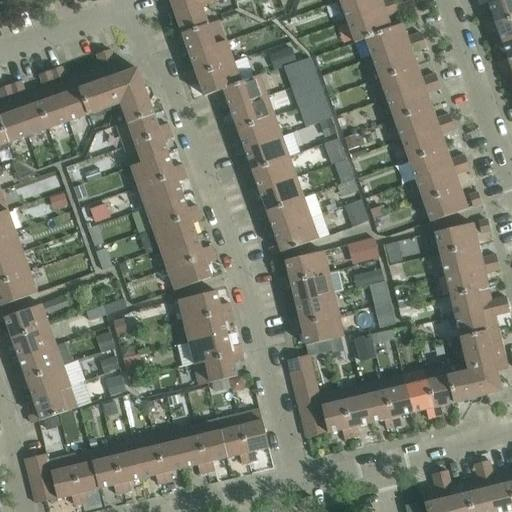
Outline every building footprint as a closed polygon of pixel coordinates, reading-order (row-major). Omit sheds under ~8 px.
[(169,0),(174,10),(171,11),(169,15),(171,22),(175,24),(178,23),(183,36),(209,27),(208,26),(201,7),(220,0),(169,0)] [(380,0),(348,0),(341,3),(348,23),(384,10),(387,17),(394,15),(389,0),(382,3),(380,0)] [(396,0),(389,0),(394,15),(401,12),(396,0)] [(484,22),(486,29),(511,19),(511,0),(503,0),(489,5),(493,18),(484,22)] [(384,10),(348,23),(355,44),(366,41),(366,40),(391,30),(391,29),(387,17),(384,10)] [(511,19),(486,29),(489,36),(498,33),(503,46),(511,42),(511,19)] [(209,27),(183,36),(173,39),(176,47),(185,43),(190,56),(226,43),(219,22),(208,26),(209,27)] [(391,30),(366,40),(366,41),(373,60),(409,47),(412,54),(419,52),(414,37),(407,40),(402,25),(391,29),(391,30)] [(421,35),(414,37),(419,52),(426,49),(421,35)] [(498,63),(501,70),(511,65),(511,42),(503,46),(508,59),(498,63)] [(185,73),(187,80),(234,63),(226,43),(190,56),(195,69),(185,73)] [(409,47),(373,60),(380,80),(416,67),(412,54),(409,47)] [(292,48),(278,53),(283,68),(297,63),(292,48)] [(110,51),(104,53),(107,62),(113,60),(110,51)] [(107,62),(104,53),(97,56),(100,64),(107,62)] [(310,60),(297,64),(305,84),(317,80),(310,60)] [(234,63),(187,80),(190,87),(200,84),(205,98),(214,94),(241,84),(241,83),(234,63)] [(95,72),(76,79),(89,116),(121,105),(128,123),(128,124),(154,115),(149,102),(152,101),(154,97),(151,90),(147,88),(144,89),(137,70),(119,76),(115,65),(103,70),(107,81),(99,83),(95,72)] [(511,65),(501,70),(503,77),(511,74),(511,65)] [(416,67),(380,80),(387,101),(424,88),(426,95),(433,93),(428,78),(421,81),(416,67)] [(62,68),(51,72),(54,81),(65,77),(62,68)] [(54,81),(51,72),(40,76),(43,85),(54,81)] [(214,94),(216,101),(226,97),(231,110),(267,97),(260,76),(241,83),(241,84),(214,94)] [(436,76),(428,78),(433,93),(441,90),(436,76)] [(76,79),(56,86),(69,123),(89,116),(76,79)] [(309,97),(312,105),(324,100),(323,97),(317,80),(305,84),(309,97)] [(21,83),(10,86),(13,95),(24,91),(21,83)] [(13,95),(10,86),(0,90),(0,92),(2,99),(13,95)] [(56,86),(36,94),(49,130),(69,123),(56,86)] [(424,88),(387,101),(395,121),(431,108),(426,95),(424,88)] [(36,94),(15,101),(28,137),(49,130),(36,94)] [(226,127),(228,134),(274,118),(267,97),(231,110),(235,124),(226,127)] [(319,124),(331,120),(324,100),(312,105),(319,124)] [(15,101),(0,106),(0,122),(8,145),(28,137),(15,101)] [(431,108),(395,121),(402,141),(438,128),(441,136),(448,133),(443,119),(436,121),(431,108)] [(117,127),(124,149),(170,132),(168,125),(158,128),(154,115),(128,124),(128,123),(117,127)] [(450,116),(443,119),(448,133),(455,131),(450,116)] [(274,118),(228,134),(231,142),(241,138),(245,151),(282,138),(274,118)] [(332,121),(321,124),(326,139),(337,135),(332,121)] [(438,128),(402,141),(409,162),(446,149),(441,136),(438,128)] [(170,132),(124,149),(132,169),(168,156),(163,143),(173,140),(170,132)] [(353,137),(345,140),(345,141),(349,152),(357,149),(353,137)] [(240,168),(243,175),(289,159),(282,138),(245,151),(250,164),(240,168)] [(339,141),(324,146),(331,166),(334,165),(346,161),(339,141)] [(446,149),(409,162),(416,182),(453,169),(455,177),(462,174),(457,160),(450,162),(446,149)] [(168,156),(132,169),(139,189),(185,173),(182,166),(173,169),(168,156)] [(465,157),(457,160),(462,174),(470,171),(465,157)] [(289,159),(243,175),(245,182),(255,179),(260,192),(296,179),(289,159)] [(346,161),(334,165),(341,186),(353,182),(346,162),(346,161)] [(453,169),(416,182),(424,202),(460,190),(455,177),(453,169)] [(185,173),(139,189),(146,210),(183,197),(178,184),(187,180),(185,173)] [(255,208),(257,216),(303,199),(296,179),(260,192),(264,205),(255,208)] [(460,190),(424,202),(431,224),(468,211),(460,190)] [(1,192),(0,192),(0,215),(9,213),(1,192)] [(478,194),(469,197),(473,209),(482,206),(478,194)] [(64,195),(53,199),(57,210),(69,206),(64,195)] [(183,197),(146,210),(153,230),(199,214),(197,207),(187,210),(183,197)] [(303,199),(257,216),(260,223),(270,219),(274,233),(311,220),(303,199)] [(360,202),(346,207),(349,215),(363,210),(360,202)] [(106,205),(90,210),(95,224),(111,219),(106,205)] [(381,208),(372,211),(375,220),(384,216),(381,208)] [(0,238),(16,233),(9,213),(0,215),(0,238)] [(199,214),(153,230),(161,251),(197,238),(192,225),(202,221),(199,214)] [(311,220),(274,233),(279,246),(269,249),(272,257),(318,241),(311,220)] [(488,221),(479,223),(482,235),(490,233),(488,221)] [(435,234),(440,256),(478,246),(473,225),(435,234)] [(16,233),(0,238),(0,261),(23,253),(16,233)] [(98,238),(92,240),(95,248),(104,245),(103,241),(98,238)] [(197,238),(161,251),(168,271),(214,255),(211,247),(202,251),(197,238)] [(373,240),(355,245),(360,263),(378,259),(373,240)] [(478,246),(440,256),(445,277),(483,267),(485,275),(492,273),(488,258),(481,260),(478,246)] [(106,250),(97,253),(101,263),(106,261),(108,256),(106,250)] [(0,284),(30,274),(23,253),(0,261),(0,284)] [(279,278),(281,286),(329,274),(323,253),(286,262),(289,276),(279,278)] [(401,254),(388,257),(390,265),(403,262),(401,254)] [(214,255),(168,271),(175,292),(212,279),(207,265),(216,262),(214,255)] [(496,256),(488,258),(492,273),(500,271),(496,256)] [(483,267),(445,277),(451,298),(488,288),(485,275),(483,267)] [(329,274),(281,286),(283,293),(293,291),(296,305),(334,295),(343,293),(338,272),(329,274)] [(30,274),(0,284),(0,304),(1,308),(38,295),(30,274)] [(365,274),(353,276),(356,289),(368,286),(365,274)] [(400,275),(391,278),(393,287),(402,285),(400,275)] [(386,287),(375,289),(379,307),(391,304),(386,287)] [(488,288),(451,298),(456,319),(493,309),(495,317),(502,315),(499,300),(491,302),(488,288)] [(179,301),(184,323),(231,312),(230,304),(220,307),(216,292),(179,301)] [(289,320),(291,328),(339,316),(334,295),(296,305),(299,318),(289,320)] [(506,298),(499,300),(502,315),(510,313),(506,298)] [(407,301),(398,303),(400,310),(409,308),(407,301)] [(0,336),(3,343),(49,327),(42,306),(5,319),(10,332),(0,336)] [(392,308),(380,311),(384,329),(396,326),(392,308)] [(493,309),(456,319),(461,339),(498,330),(495,317),(493,309)] [(231,312),(184,323),(189,344),(227,335),(223,321),(233,319),(231,312)] [(339,316),(291,328),(293,335),(303,333),(306,347),(320,344),(328,342),(329,342),(341,339),(344,338),(339,316)] [(124,320),(114,323),(118,339),(129,336),(124,320)] [(49,327),(3,343),(6,350),(15,347),(20,360),(56,347),(49,327)] [(469,372),(449,377),(448,377),(454,404),(468,400),(469,403),(473,406),(480,404),(482,400),(481,397),(501,392),(497,373),(508,371),(498,330),(461,339),(469,372)] [(380,335),(372,337),(374,346),(395,341),(393,332),(380,335)] [(110,333),(97,338),(103,353),(112,350),(116,349),(113,341),(110,333)] [(227,335),(189,344),(194,365),(242,354),(240,346),(230,349),(227,335)] [(372,337),(355,341),(359,357),(375,353),(374,346),(372,337)] [(341,339),(329,342),(332,352),(333,355),(344,352),(341,339)] [(328,342),(320,344),(322,355),(332,352),(329,342),(328,342)] [(15,377),(17,384),(63,367),(56,347),(20,360),(24,373),(15,377)] [(129,348),(121,350),(123,358),(131,356),(129,348)] [(242,354),(194,365),(199,387),(237,378),(234,364),(243,361),(242,354)] [(139,356),(123,360),(124,361),(125,366),(141,362),(139,356)] [(287,362),(290,373),(312,368),(309,356),(287,362)] [(115,357),(101,362),(106,374),(119,370),(115,357)] [(447,366),(424,371),(436,419),(443,417),(441,407),(454,404),(448,377),(449,377),(447,366)] [(63,367),(17,384),(20,391),(30,388),(34,401),(71,388),(63,367)] [(312,368),(290,373),(293,384),(315,379),(312,368)] [(424,371),(403,376),(413,414),(426,411),(429,420),(436,419),(424,371)] [(403,376),(382,381),(394,429),(401,427),(399,417),(413,414),(403,376)] [(121,377),(108,381),(113,397),(126,393),(121,377)] [(241,378),(230,381),(233,393),(244,390),(241,378)] [(315,379),(293,384),(296,395),(317,390),(315,379)] [(382,381),(361,386),(371,424),(384,421),(386,431),(394,429),(382,381)] [(228,382),(212,385),(214,393),(230,389),(228,382)] [(361,386),(340,391),(352,439),(359,437),(357,427),(371,424),(361,386)] [(71,388),(34,401),(39,414),(29,417),(32,425),(78,409),(71,388)] [(319,396),(317,390),(296,395),(298,406),(320,401),(319,396)] [(340,391),(319,396),(320,401),(322,412),(325,423),(328,434),(342,431),(344,441),(352,439),(340,391)] [(298,406),(301,417),(322,412),(320,401),(298,406)] [(115,403),(103,406),(106,418),(118,415),(115,403)] [(260,411),(238,416),(250,464),(257,462),(255,452),(269,449),(260,411)] [(304,428),(325,423),(322,412),(301,417),(304,428)] [(238,416),(217,421),(226,459),(240,456),(242,466),(250,464),(238,416)] [(54,419),(43,421),(45,430),(56,428),(54,419)] [(217,421),(196,426),(208,474),(215,472),(213,462),(226,459),(217,421)] [(304,428),(306,439),(328,434),(325,423),(304,428)] [(196,426),(175,431),(184,469),(198,466),(200,476),(208,474),(196,426)] [(175,431),(154,437),(166,484),(173,482),(171,473),(184,469),(175,431)] [(154,437),(133,442),(142,479),(156,476),(158,486),(166,484),(154,437)] [(133,442),(112,447),(124,494),(131,493),(129,483),(142,479),(133,442)] [(112,447),(91,452),(100,490),(114,486),(116,496),(124,494),(112,447)] [(91,452),(70,457),(81,505),(89,503),(87,493),(100,490),(91,452)] [(25,460),(28,472),(50,466),(49,462),(48,462),(47,455),(25,460)] [(53,478),(55,489),(58,500),(72,497),(74,506),(81,505),(70,457),(49,462),(50,466),(53,478)] [(489,462),(481,464),(474,466),(476,473),(491,469),(489,462)] [(50,466),(28,472),(31,483),(53,478),(50,466)] [(478,480),(464,484),(471,511),(493,511),(485,479),(492,477),(491,469),(476,473),(478,480)] [(447,472),(440,474),(432,476),(434,483),(449,480),(447,472)] [(492,477),(485,479),(493,511),(508,511),(511,511),(511,496),(506,473),(492,477)] [(53,478),(31,483),(33,494),(55,489),(53,478)] [(422,494),(425,511),(449,511),(443,489),(451,487),(449,480),(434,483),(436,491),(422,494)] [(471,511),(464,484),(451,487),(443,489),(449,511),(471,511)] [(55,489),(33,494),(36,505),(58,500),(55,489)] [(312,498),(301,501),(303,511),(314,511),(315,511),(312,498)]
